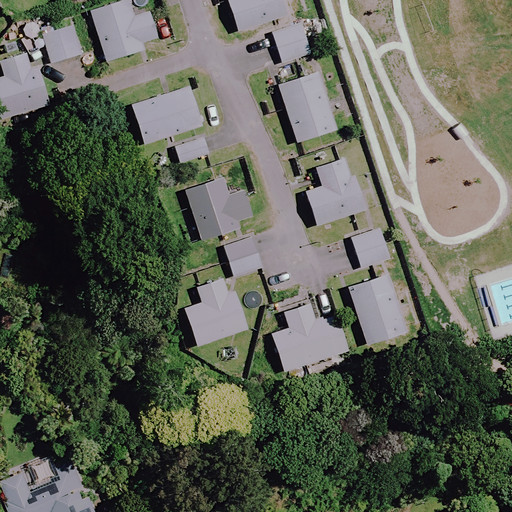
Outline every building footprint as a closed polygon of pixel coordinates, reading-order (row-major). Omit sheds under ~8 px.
[(131,17),(125,0),(124,0),(88,12),(104,63),(141,52),(139,44),(155,39),(146,12),(131,17)] [(224,0),(235,33),(285,16),(279,0),(224,0)] [(308,55),(298,24),(269,34),(280,64),(308,55)] [(79,56),(70,26),(40,35),(49,65),(79,56)] [(28,70),(23,55),(0,61),(0,75),(1,78),(0,78),(0,120),(47,106),(35,68),(28,70)] [(334,132),(316,74),(276,87),(294,144),(334,132)] [(197,128),(185,90),(129,106),(141,145),(197,128)] [(205,155),(200,139),(172,148),(177,164),(205,155)] [(363,210),(346,159),(315,170),(321,187),(302,193),(314,227),(363,210)] [(225,197),(219,179),(182,192),(198,242),(237,230),(234,222),(249,217),(241,192),(225,197)] [(387,260),(377,230),(348,240),(358,270),(387,260)] [(260,268),(249,237),(220,247),(231,278),(260,268)] [(244,330),(226,276),(196,287),(201,303),(181,310),(194,348),(244,330)] [(403,334),(385,276),(346,288),(364,346),(403,334)] [(313,323),(307,305),(281,313),(287,330),(269,335),(281,373),(344,353),(333,316),(313,323)] [(90,511),(71,462),(52,470),(57,482),(28,494),(19,470),(0,477),(0,498),(5,511),(90,511)]
